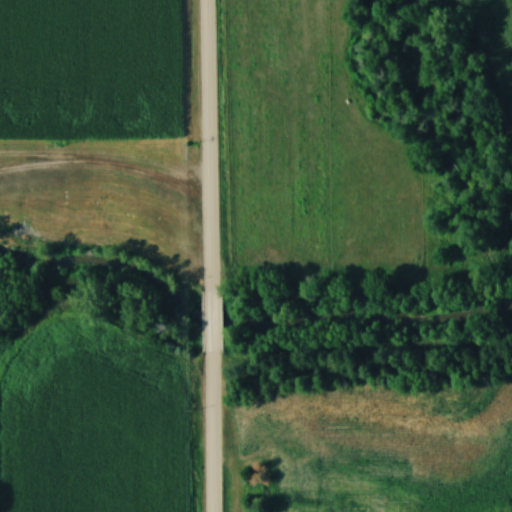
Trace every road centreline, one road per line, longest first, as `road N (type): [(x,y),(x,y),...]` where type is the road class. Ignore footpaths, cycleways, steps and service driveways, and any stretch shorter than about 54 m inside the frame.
road 1 (residential): [(205,0),(213,293)]
road 2 (residential): [(213,355),(210,511)]
